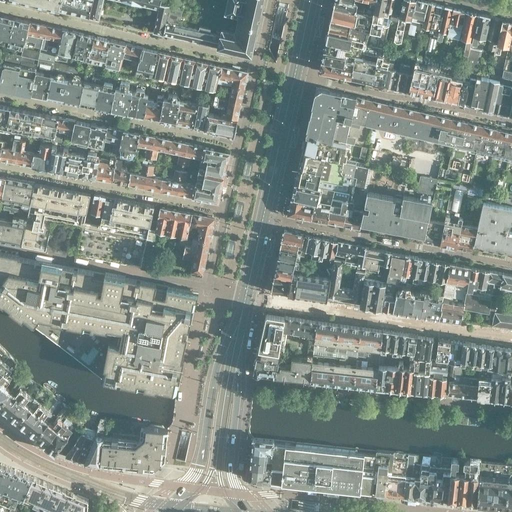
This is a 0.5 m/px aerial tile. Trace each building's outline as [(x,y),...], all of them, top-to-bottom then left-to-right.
[(16,0),(60,10),(61,0),(16,0)] [(89,17),(93,0),(61,0),(60,10),(89,17)] [(93,0),(89,17),(99,19),(102,0),(122,0),(141,4),(159,8),(154,32),(163,34),(169,5),(161,3),(161,0),(93,0)] [(253,44),(254,41),(253,41),(254,38),(255,38),(261,10),(262,3),(262,0),(263,0),(170,0),(169,5),(163,34),(206,44),(217,46),(219,47),(249,53),(251,54),(253,44)] [(353,3),(353,0),(334,0),(334,6),(356,12),(358,4),(353,3)] [(374,10),(375,0),(364,0),(365,0),(370,1),(368,9),(374,10)] [(380,30),(386,0),(375,0),(374,10),(373,15),(370,27),(369,31),(374,32),(373,40),(377,41),(380,30)] [(388,13),(389,10),(392,11),(394,0),(386,0),(380,30),(387,32),(390,21),(391,14),(388,13)] [(397,22),(402,0),(394,0),(392,11),(391,14),(390,21),(397,22)] [(410,22),(415,0),(402,0),(397,22),(393,44),(399,45),(405,21),(410,22)] [(423,20),(428,1),(423,0),(415,0),(410,22),(408,32),(415,33),(418,19),(423,20)] [(425,49),(436,3),(428,1),(423,20),(417,50),(425,52),(425,49)] [(437,38),(444,5),(436,3),(425,49),(434,51),(437,38)] [(447,31),(453,7),(444,5),(437,38),(442,39),(443,33),(442,32),(442,30),(447,31)] [(373,15),(356,12),(334,6),(333,7),(334,7),(331,17),(331,19),(370,27),(373,15)] [(459,36),(465,10),(453,7),(447,31),(447,33),(459,36)] [(471,41),(477,12),(465,10),(459,36),(467,38),(463,54),(468,55),(471,41)] [(484,43),(485,36),(490,15),(477,12),(471,41),(477,43),(477,41),(484,43)] [(10,36),(14,17),(0,13),(0,39),(4,41),(6,35),(10,36)] [(495,49),(502,18),(490,15),(485,36),(490,37),(488,47),(495,49)] [(24,48),(30,21),(14,17),(10,36),(8,44),(24,48)] [(503,69),(505,60),(511,30),(511,20),(502,18),(495,49),(495,52),(499,53),(498,57),(494,56),(491,67),(503,69)] [(367,40),(369,31),(370,27),(331,19),(328,32),(365,40),(367,40)] [(57,50),(62,28),(30,21),(24,48),(22,55),(23,55),(39,58),(55,62),(57,50)] [(74,53),(78,32),(62,28),(57,50),(61,51),(60,56),(64,57),(68,58),(69,52),(74,53)] [(89,59),(94,35),(78,32),(74,53),(73,56),(89,59)] [(365,40),(328,32),(326,41),(353,47),(354,41),(359,42),(359,44),(364,45),(365,40)] [(105,60),(110,39),(94,35),(89,59),(87,69),(93,70),(103,72),(105,60)] [(124,54),(126,43),(110,39),(105,60),(109,61),(108,65),(117,67),(118,62),(121,63),(124,54)] [(363,49),(353,47),(326,41),(325,46),(327,46),(326,48),(324,48),(324,50),(351,56),(352,50),(362,52),(363,49)] [(137,68),(142,47),(131,44),(126,43),(124,54),(134,56),(131,67),(137,68)] [(379,48),(376,48),(366,45),(364,53),(362,52),(352,50),(351,56),(324,50),(322,61),(352,68),(350,77),(371,82),(379,48)] [(153,74),(158,50),(142,47),(137,68),(137,71),(153,74)] [(383,85),(389,59),(389,58),(383,56),(384,49),(383,49),(379,48),(371,82),(383,85)] [(166,77),(171,53),(158,50),(153,74),(166,77)] [(23,55),(22,55),(7,51),(4,65),(0,83),(0,87),(15,90),(23,55)] [(178,80),(183,56),(171,53),(166,77),(178,80)] [(31,93),(39,58),(23,55),(15,90),(31,93)] [(191,82),(196,59),(183,56),(178,80),(191,82)] [(433,96),(440,62),(416,56),(415,60),(412,73),(408,90),(433,96)] [(47,96),(53,68),(55,62),(39,58),(31,93),(47,96)] [(203,85),(208,62),(196,59),(191,82),(203,85)] [(392,86),(396,69),(392,68),(394,60),(389,59),(383,85),(392,86)] [(350,77),(352,68),(322,61),(320,71),(333,73),(333,76),(338,77),(338,74),(350,77)] [(218,81),(221,65),(208,62),(203,85),(216,88),(218,81)] [(445,99),(448,87),(453,64),(440,62),(433,96),(445,99)] [(400,88),(405,64),(401,63),(399,70),(396,69),(392,86),(400,88)] [(408,90),(412,73),(408,72),(410,65),(405,64),(400,88),(408,90)] [(228,83),(232,67),(221,65),(218,81),(228,83)] [(246,77),(247,73),(247,71),(239,69),(240,66),(232,65),(232,67),(228,83),(232,84),(244,87),(246,87),(248,78),(246,77)] [(79,103),(84,80),(68,77),(69,71),(53,68),(47,96),(79,103)] [(95,106),(101,79),(94,77),(93,70),(87,69),(84,80),(79,103),(95,106)] [(482,107),(487,85),(490,74),(490,73),(477,70),(477,71),(475,79),(470,104),(482,107)] [(111,109),(116,86),(118,76),(103,72),(101,79),(95,106),(111,109)] [(508,113),(511,97),(511,78),(490,74),(487,85),(482,107),(508,113)] [(470,104),(475,79),(463,76),(460,90),(457,101),(470,104)] [(119,111),(126,80),(122,79),(120,87),(116,86),(111,109),(119,111)] [(127,112),(132,90),(128,89),(130,81),(126,80),(119,111),(127,112)] [(240,102),(244,87),(232,84),(230,93),(220,91),(219,98),(240,102)] [(135,114),(141,87),(137,86),(136,91),(132,90),(127,112),(135,114)] [(146,103),(148,94),(144,93),(145,88),(141,87),(135,114),(143,116),(146,103)] [(511,132),(477,124),(392,104),(356,96),(356,95),(349,94),(342,92),(340,92),(329,90),(329,89),(321,87),(320,87),(319,87),(318,87),(317,88),(316,88),(316,89),(315,90),(308,122),(306,129),(305,134),(306,134),(345,143),(351,118),(511,155),(511,132)] [(457,101),(460,90),(448,87),(445,99),(457,101)] [(168,121),(173,94),(169,93),(168,97),(164,96),(164,97),(159,119),(168,121)] [(176,122),(180,100),(177,99),(178,94),(173,94),(168,121),(176,122)] [(159,119),(164,97),(158,95),(156,106),(146,103),(143,116),(155,118),(154,120),(159,121),(159,119)] [(237,118),(239,108),(239,107),(239,103),(240,103),(240,102),(219,98),(218,103),(224,104),(221,115),(237,118)] [(183,126),(188,101),(181,99),(180,100),(176,122),(180,123),(180,125),(183,126)] [(204,128),(208,112),(210,103),(197,100),(196,103),(191,125),(204,128)] [(191,125),(196,103),(188,101),(183,126),(186,127),(187,124),(191,125)] [(0,131),(5,132),(6,128),(11,106),(0,104),(0,131)] [(17,130),(21,109),(11,106),(6,128),(17,130)] [(28,133),(32,111),(21,109),(17,130),(28,133)] [(55,139),(59,116),(32,111),(28,133),(27,137),(38,139),(38,138),(54,141),(55,139)] [(236,123),(233,123),(233,122),(233,119),(237,119),(237,118),(221,115),(208,112),(204,128),(234,134),(236,123)] [(61,140),(62,134),(65,118),(59,116),(55,139),(61,140)] [(72,136),(75,119),(65,118),(62,134),(72,136)] [(87,145),(87,141),(91,123),(75,119),(72,136),(70,145),(80,147),(80,143),(87,145)] [(105,137),(107,126),(97,124),(91,123),(87,141),(92,142),(91,145),(99,147),(100,144),(103,145),(105,137)] [(119,151),(120,146),(123,129),(107,126),(105,137),(115,139),(112,150),(119,151)] [(137,144),(139,133),(123,129),(120,146),(123,147),(122,152),(131,154),(132,148),(136,149),(137,144)] [(150,161),(155,136),(153,135),(153,133),(151,132),(150,135),(139,133),(137,144),(146,146),(144,157),(149,158),(148,161),(150,161)] [(11,148),(10,148),(11,144),(3,143),(0,155),(0,158),(15,161),(20,139),(21,135),(14,134),(11,148)] [(168,151),(171,139),(160,137),(160,134),(158,134),(157,136),(155,136),(150,161),(151,161),(152,158),(156,159),(158,149),(168,151)] [(342,159),(346,143),(345,143),(306,134),(305,135),(306,136),(306,135),(310,136),(310,139),(306,138),(305,138),(305,139),(304,140),(305,140),(305,141),(306,141),(305,144),(304,144),(303,145),(303,146),(303,147),(304,147),(309,148),(308,150),(303,149),(302,149),(302,150),(342,159)] [(34,152),(23,150),(25,140),(20,139),(15,161),(15,164),(20,165),(20,162),(32,164),(34,152)] [(182,167),(187,142),(171,139),(168,151),(179,153),(176,163),(181,164),(180,167),(182,167)] [(48,168),(52,145),(41,142),(38,153),(34,152),(32,164),(48,168)] [(64,171),(68,151),(69,147),(64,146),(63,151),(59,150),(61,143),(53,142),(52,145),(48,168),(64,171)] [(201,157),(203,146),(187,142),(182,167),(183,168),(184,165),(188,166),(191,155),(200,157),(201,157)] [(227,162),(230,151),(203,146),(201,157),(200,157),(200,162),(206,163),(207,158),(227,162)] [(350,166),(351,161),(342,159),(302,150),(301,154),(304,163),(299,164),(298,166),(321,171),(346,177),(349,165),(350,166)] [(80,174),(83,156),(84,154),(79,153),(78,155),(71,154),(71,152),(68,151),(64,171),(80,174)] [(96,177),(99,160),(100,159),(96,158),(97,153),(89,151),(88,157),(83,156),(80,174),(96,177)] [(112,182),(112,180),(117,158),(111,157),(110,162),(99,160),(96,177),(107,179),(107,181),(112,182)] [(131,171),(126,171),(126,168),(121,167),(123,159),(117,158),(112,180),(128,183),(131,171)] [(224,176),(227,162),(207,158),(206,163),(206,167),(199,166),(198,170),(224,176)] [(144,186),(150,161),(148,161),(147,164),(143,163),(141,173),(131,171),(128,183),(144,186)] [(160,189),(163,178),(153,176),(155,165),(150,164),(151,161),(150,161),(144,186),(160,189)] [(361,222),(367,191),(368,187),(369,177),(372,166),(351,161),(350,166),(349,165),(346,177),(352,178),(348,198),(343,224),(360,227),(361,222)] [(317,187),(321,171),(298,166),(295,182),(317,187)] [(176,192),(182,167),(180,167),(179,170),(175,169),(173,180),(163,178),(160,189),(176,192)] [(192,195),(195,184),(185,182),(187,172),(183,171),(183,168),(182,167),(176,192),(192,195)] [(221,189),(224,176),(198,170),(197,175),(204,176),(203,181),(202,186),(221,189)] [(30,203),(35,182),(6,176),(2,196),(2,198),(30,203)] [(429,217),(432,198),(434,198),(436,185),(437,179),(421,176),(418,191),(425,192),(424,198),(404,194),(404,196),(396,194),(395,197),(367,191),(361,222),(388,227),(396,228),(425,234),(428,217),(429,217)] [(218,201),(221,189),(202,186),(203,181),(196,179),(195,184),(192,195),(218,201)] [(73,218),(79,191),(71,189),(59,187),(59,186),(58,186),(58,187),(47,184),(48,184),(47,184),(36,182),(35,182),(30,203),(26,222),(23,236),(35,238),(37,231),(42,232),(44,224),(47,225),(48,221),(48,220),(49,216),(52,216),(52,217),(53,217),(56,217),(57,215),(65,216),(73,218)] [(317,203),(320,188),(317,187),(295,182),(293,189),(295,190),(295,192),(293,191),(291,198),(314,202),(317,203)] [(456,246),(460,224),(465,198),(466,190),(436,185),(434,198),(432,198),(429,217),(428,217),(425,234),(423,240),(456,246)] [(79,191),(73,218),(72,220),(76,221),(77,221),(83,222),(83,223),(84,223),(82,236),(81,236),(81,237),(81,238),(78,251),(78,252),(79,252),(94,255),(95,255),(109,258),(110,258),(111,258),(116,259),(116,260),(129,262),(129,261),(140,263),(141,264),(140,264),(147,266),(155,230),(157,221),(151,220),(152,216),(146,215),(144,220),(143,218),(103,211),(103,213),(102,213),(100,224),(85,221),(91,193),(79,191)] [(103,213),(103,211),(106,195),(94,193),(91,211),(102,213),(103,213)] [(152,216),(154,205),(106,195),(103,211),(143,218),(144,220),(146,215),(152,216)] [(311,218),(314,202),(291,198),(291,200),(290,204),(292,206),(292,208),(289,209),(288,212),(287,214),(288,214),(296,215),(296,216),(311,218)] [(343,224),(348,198),(346,198),(345,201),(331,199),(329,209),(327,221),(343,224)] [(511,252),(511,206),(482,201),(476,227),(473,245),(484,247),(500,250),(511,252)] [(327,221),(329,209),(320,207),(320,204),(317,203),(314,202),(311,218),(327,221)] [(166,232),(171,208),(160,206),(157,221),(155,230),(166,232)] [(177,234),(182,210),(171,208),(166,232),(177,234)] [(190,226),(191,220),(193,212),(182,210),(177,234),(188,236),(190,226)] [(213,224),(215,216),(193,212),(191,220),(213,224)] [(23,236),(26,222),(0,216),(0,239),(22,243),(23,236)] [(209,240),(212,229),(213,224),(191,220),(190,226),(200,228),(198,237),(209,240)] [(473,245),(476,227),(460,224),(456,246),(472,249),(473,245)] [(302,244),(304,234),(297,233),(298,230),(295,230),(294,232),(284,230),(282,240),(302,244)] [(45,233),(42,232),(37,231),(35,238),(23,236),(22,243),(23,243),(34,245),(35,246),(35,245),(41,247),(42,247),(43,246),(42,246),(44,240),(44,239),(45,233)] [(304,254),(305,249),(309,250),(312,236),(304,234),(302,244),(301,249),(300,253),(299,261),(298,264),(306,265),(308,255),(304,254)] [(316,257),(320,237),(312,236),(309,250),(312,251),(311,256),(316,257)] [(206,256),(209,244),(209,240),(198,237),(198,238),(193,237),(190,247),(185,245),(184,251),(206,256)] [(325,259),(329,239),(322,238),(318,257),(325,259)] [(334,258),(335,253),(337,241),(329,239),(325,259),(334,260),(334,259),(334,258)] [(301,249),(302,244),(282,240),(280,248),(297,252),(298,248),(301,249)] [(382,263),(384,250),(370,247),(337,240),(337,241),(335,253),(345,255),(344,261),(379,268),(380,262),(382,263)] [(300,253),(297,252),(280,248),(278,257),(299,261),(300,253)] [(184,357),(198,291),(168,285),(168,283),(0,250),(0,299),(19,314),(35,326),(102,377),(164,389),(164,387),(177,390),(181,369),(185,370),(188,358),(184,357)] [(390,264),(392,251),(384,250),(382,263),(390,264)] [(202,272),(205,262),(206,256),(184,251),(182,257),(193,260),(191,270),(202,272)] [(401,276),(405,254),(392,251),(390,264),(384,292),(392,294),(393,294),(393,293),(395,294),(396,290),(397,286),(399,287),(401,276)] [(410,273),(413,255),(405,254),(401,276),(405,277),(406,272),(410,273)] [(418,280),(422,257),(413,255),(410,273),(414,274),(413,279),(418,280)] [(298,264),(299,261),(278,257),(276,265),(297,270),(298,264)] [(428,276),(431,259),(422,257),(418,280),(424,281),(425,276),(428,276)] [(339,283),(343,260),(334,259),(334,260),(331,277),(330,282),(339,283)] [(437,279),(440,260),(431,259),(428,276),(428,277),(437,279)] [(446,281),(449,262),(440,260),(437,279),(436,284),(440,285),(441,280),(446,281)] [(384,292),(390,264),(380,262),(379,268),(378,273),(383,274),(382,281),(364,278),(362,287),(361,291),(359,302),(360,302),(359,304),(381,308),(381,307),(384,292)] [(461,320),(463,307),(467,288),(471,266),(449,262),(446,281),(443,293),(439,316),(461,320)] [(295,280),(296,272),(297,270),(276,265),(274,275),(283,277),(290,279),(295,280)] [(476,290),(477,284),(480,268),(471,266),(467,288),(476,290)] [(485,291),(489,270),(480,268),(477,284),(481,285),(480,290),(485,291)] [(490,312),(488,324),(494,325),(511,327),(511,273),(489,269),(489,270),(485,291),(491,292),(487,312),(490,312)] [(364,278),(365,272),(356,270),(353,286),(362,287),(364,278)] [(330,285),(330,282),(331,277),(296,272),(295,280),(290,279),(289,285),(287,293),(289,294),(289,293),(294,294),(326,299),(327,296),(328,296),(330,285)] [(273,282),(289,285),(290,279),(283,277),(274,275),(273,282)] [(287,293),(289,285),(273,282),(271,291),(287,293)] [(359,302),(361,291),(330,285),(328,296),(359,302)] [(402,311),(406,287),(402,286),(401,291),(396,290),(395,294),(395,299),(393,309),(402,311)] [(411,312),(414,293),(409,292),(409,288),(406,287),(402,311),(411,312)] [(487,312),(491,292),(485,291),(485,295),(479,294),(476,290),(467,288),(463,307),(487,312)] [(420,313),(424,290),(420,289),(419,294),(414,293),(411,312),(420,313)] [(430,315),(432,296),(427,295),(428,290),(424,290),(420,313),(430,315)] [(393,309),(395,299),(391,298),(392,294),(384,292),(381,307),(393,309)] [(439,316),(443,293),(438,292),(438,297),(432,296),(430,315),(439,316)] [(284,352),(287,329),(282,329),(285,315),(284,315),(267,312),(266,313),(258,347),(258,348),(281,351),(284,352)] [(293,330),(295,317),(285,315),(282,329),(287,329),(293,330)] [(303,332),(306,318),(295,317),(293,330),(303,332)] [(313,345),(316,320),(306,318),(303,332),(309,333),(308,345),(313,345)] [(380,354),(380,350),(383,329),(316,320),(313,345),(312,359),(310,379),(376,386),(378,364),(380,354)] [(398,352),(400,332),(383,329),(380,350),(386,351),(386,347),(392,348),(392,352),(398,352)] [(407,350),(409,333),(400,332),(398,352),(400,353),(403,353),(403,349),(407,350)] [(414,355),(417,334),(409,333),(407,350),(407,354),(414,355)] [(427,391),(429,375),(429,371),(430,362),(434,337),(417,334),(414,355),(414,360),(411,390),(427,391)] [(448,361),(450,339),(438,338),(435,360),(447,362),(448,361)] [(460,362),(462,341),(450,339),(448,361),(460,362)] [(469,360),(470,342),(462,341),(460,362),(465,363),(465,359),(469,360)] [(476,365),(478,344),(470,342),(469,360),(472,360),(472,364),(476,365)] [(484,362),(486,345),(478,344),(476,365),(480,365),(481,361),(484,362)] [(492,367),(494,346),(486,345),(484,362),(488,362),(487,366),(492,367)] [(0,382),(7,373),(16,362),(0,346),(0,382)] [(510,375),(511,358),(511,348),(494,346),(492,367),(491,373),(510,375)] [(280,360),(281,351),(258,348),(256,356),(275,359),(280,360)] [(396,388),(399,359),(400,353),(398,352),(392,352),(389,351),(389,355),(388,365),(385,387),(396,388)] [(275,362),(275,359),(256,356),(255,361),(258,362),(258,364),(255,363),(255,364),(276,367),(279,367),(279,364),(280,362),(275,362)] [(310,379),(312,359),(292,357),(291,365),(279,364),(279,367),(276,367),(275,375),(310,379)] [(411,390),(414,360),(410,360),(409,366),(403,365),(404,359),(399,359),(396,388),(411,390)] [(447,373),(448,365),(430,362),(429,371),(433,371),(438,372),(442,372),(447,373)] [(276,367),(255,364),(253,373),(269,375),(269,374),(270,374),(270,375),(272,375),(274,375),(275,375),(276,367)] [(385,387),(388,365),(378,364),(376,386),(385,387)] [(457,395),(459,376),(460,366),(451,365),(450,375),(454,376),(454,381),(449,381),(447,394),(457,395)] [(488,398),(491,373),(492,367),(487,366),(480,365),(478,378),(476,397),(488,398)] [(436,392),(438,372),(433,371),(433,376),(429,375),(427,391),(436,392)] [(445,393),(446,377),(442,377),(442,372),(438,372),(436,392),(445,393)] [(0,403),(10,390),(5,386),(12,377),(7,373),(0,382),(0,403)] [(508,400),(509,385),(510,375),(491,373),(488,398),(499,399),(508,400)] [(467,396),(468,377),(459,376),(457,395),(467,396)] [(476,397),(478,378),(468,377),(467,396),(476,397)] [(0,407),(7,413),(25,391),(20,388),(15,394),(10,390),(0,403),(0,407)] [(16,421),(29,405),(34,399),(29,395),(25,391),(7,413),(7,414),(16,421)] [(26,429),(43,407),(34,399),(29,405),(16,421),(26,429)] [(45,443),(62,421),(72,410),(63,402),(53,414),(36,436),(45,443)] [(36,436),(53,414),(43,407),(26,429),(36,436)] [(440,421),(479,425),(480,424),(481,424),(481,423),(482,423),(482,422),(482,421),(482,420),(482,419),(481,418),(481,417),(480,417),(480,416),(441,412),(440,412),(439,413),(438,413),(437,414),(437,415),(436,416),(436,417),(436,418),(437,418),(437,419),(437,420),(438,420),(439,421),(440,421)] [(101,463),(103,435),(105,419),(100,418),(95,435),(84,461),(101,463)] [(511,421),(491,419),(490,428),(511,430),(511,421)] [(55,452),(73,430),(62,421),(45,443),(55,452)] [(165,458),(167,435),(168,429),(164,428),(162,425),(147,424),(144,426),(144,427),(141,426),(140,436),(113,433),(112,436),(103,435),(101,463),(153,468),(165,458)] [(84,461),(95,435),(81,432),(75,442),(75,443),(81,445),(76,458),(84,461)] [(272,451),(273,443),(273,440),(253,438),(252,449),(267,451),(272,451)] [(76,458),(81,445),(75,443),(66,455),(76,458)] [(374,468),(376,454),(273,443),(272,451),(272,454),(271,460),(270,468),(269,480),(281,481),(281,480),(361,488),(360,490),(372,491),(373,483),(374,468)] [(271,460),(272,454),(267,453),(267,451),(252,449),(251,457),(271,460)] [(390,476),(393,452),(376,451),(376,454),(374,468),(378,469),(376,483),(373,483),(372,491),(383,493),(385,476),(390,476)] [(403,495),(407,454),(393,452),(390,476),(385,476),(383,493),(403,495)] [(165,494),(290,509),(290,500),(267,497),(242,484),(244,463),(236,462),(235,469),(231,478),(226,476),(228,457),(190,453),(188,471),(182,471),(185,461),(175,459),(165,494)] [(412,496),(412,495),(414,478),(416,455),(407,454),(403,495),(412,496)] [(270,468),(271,460),(251,457),(250,466),(270,468)] [(456,500),(459,473),(454,473),(455,465),(457,465),(458,459),(440,457),(438,478),(436,498),(456,500)] [(466,501),(470,460),(462,460),(462,466),(464,466),(463,474),(459,473),(456,500),(466,501)] [(476,502),(480,461),(470,460),(466,501),(476,502)] [(490,504),(494,463),(480,461),(476,502),(490,504)] [(426,497),(429,464),(421,463),(419,479),(414,478),(412,495),(426,497)] [(505,506),(509,464),(494,463),(490,504),(505,506)] [(436,498),(438,478),(435,477),(436,471),(433,471),(434,464),(429,464),(426,497),(436,498)] [(6,491),(15,469),(6,465),(0,480),(0,488),(2,489),(0,493),(0,495),(4,497),(6,491)] [(269,480),(270,468),(250,466),(249,478),(251,478),(269,480)] [(12,501),(24,472),(15,469),(6,491),(10,493),(8,499),(12,501)] [(23,498),(24,498),(33,476),(24,472),(12,501),(10,506),(15,508),(20,497),(23,498)] [(87,511),(88,498),(35,477),(33,476),(24,498),(58,511),(87,511)] [(0,501),(0,511),(19,511),(19,509),(15,508),(10,506),(0,501)]
